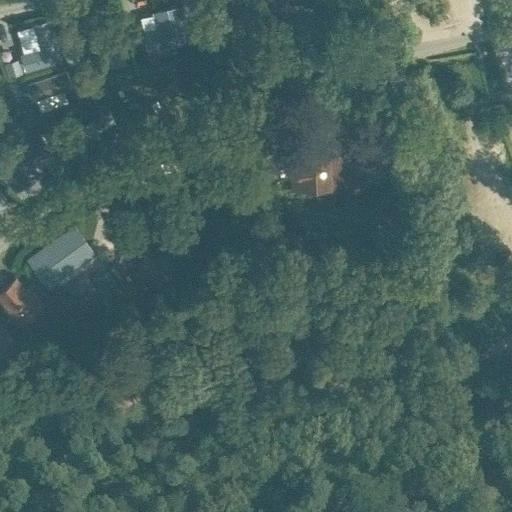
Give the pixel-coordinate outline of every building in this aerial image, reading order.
[(142,28),(146,49),(189,40),(181,4),(152,11),(155,26),(142,28)] [(102,28),(112,66),(127,62),(116,24),(102,28)] [(27,82),(33,99),(73,86),(67,69),(27,82)] [(423,117),(422,90),(410,91),(411,117),(423,117)] [(377,162),(377,153),(376,133),(341,134),(337,131),(326,135),(327,145),(330,148),(330,151),(291,153),(292,173),(292,186),(333,184),(333,188),(345,187),(346,197),(362,196),(361,186),(365,186),(364,163),(377,162)] [(39,132),(0,159),(0,170),(13,190),(28,179),(21,169),(51,148),(39,132)] [(29,247),(36,263),(78,245),(71,229),(29,247)] [(0,291),(0,297),(21,328),(43,312),(19,278),(0,291)] [(0,347),(11,340),(0,323),(0,347)]
